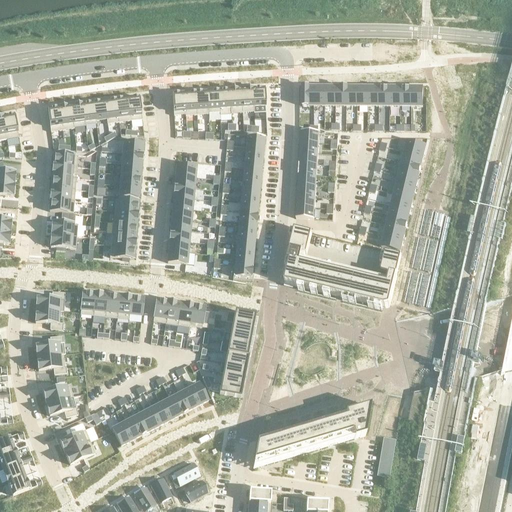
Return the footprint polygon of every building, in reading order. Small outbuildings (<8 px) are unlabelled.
[(303,88),(303,108),(309,108),(314,108),(314,88),(309,88),(303,88)] [(314,88),(314,108),(325,108),(325,88),(314,88)] [(325,88),(325,108),(336,108),(336,88),(325,88)] [(336,88),(336,108),(347,108),(347,89),(336,88)] [(347,89),(347,108),(357,108),(357,89),(347,89)] [(357,89),(357,108),(368,108),(368,89),(357,89)] [(368,89),(368,108),(379,108),(379,89),(368,89)] [(379,89),(379,108),(390,108),(390,89),(379,89)] [(390,89),(390,108),(401,108),(401,89),(390,89)] [(401,89),(401,108),(411,108),(411,89),(401,89)] [(411,89),(411,108),(423,108),(423,89),(411,89)] [(264,90),(252,91),(253,109),(254,114),(254,115),(265,115),(265,108),(264,90)] [(231,92),(230,92),(231,110),(231,115),(242,115),(242,109),(241,91),(236,92),(236,91),(231,92)] [(246,91),(241,91),(242,109),(242,115),(254,114),(253,109),(252,91),(251,91),(246,91)] [(230,92),(218,93),(219,111),(220,115),(220,117),(220,122),(231,122),(230,116),(231,116),(231,115),(231,110),(230,92)] [(207,93),(195,94),(197,112),(197,118),(208,117),(208,116),(208,111),(207,93)] [(218,93),(207,93),(208,111),(208,116),(220,115),(219,111),(218,93)] [(195,94),(184,95),(185,113),(185,117),(186,118),(197,118),(197,112),(195,94)] [(184,95),(172,96),(173,114),(174,118),(185,117),(185,113),(184,95)] [(139,99),(127,100),(129,118),(130,123),(142,122),(141,116),(139,99)] [(127,100),(116,102),(118,119),(119,125),(130,123),(129,118),(127,100)] [(116,102),(104,103),(107,121),(108,126),(119,125),(118,119),(116,102)] [(104,103),(93,105),(96,123),(107,121),(104,103)] [(93,105),(82,106),(84,124),(85,127),(96,126),(96,123),(93,105)] [(75,107),(71,108),(73,126),(74,130),(85,128),(85,127),(84,124),(82,106),(81,106),(75,107)] [(60,109),(59,109),(62,127),(62,133),(74,131),(74,130),(73,126),(71,108),(66,108),(60,109)] [(59,109),(48,111),(50,129),(51,134),(62,133),(62,127),(59,109)] [(2,118),(5,136),(7,142),(19,140),(18,134),(14,116),(2,119),(2,118)] [(319,134),(301,132),(301,144),(319,145),(319,134)] [(246,137),(245,149),(263,150),(264,139),(246,137)] [(407,142),(404,153),(423,158),(426,147),(407,142)] [(124,143),(123,155),(142,156),(143,145),(124,143)] [(301,144),(300,155),(318,156),(319,145),(301,144)] [(245,149),(244,159),(262,161),(263,150),(245,149)] [(404,153),(402,164),(421,168),(423,158),(404,153)] [(54,155),(53,167),(72,169),(73,157),(54,155)] [(123,155),(122,166),(141,167),(142,163),(142,157),(142,156),(123,155)] [(318,156),(300,155),(299,165),(317,166),(318,156)] [(244,159),(243,170),(261,172),(262,161),(244,159)] [(402,164),(399,174),(418,179),(421,168),(402,164)] [(299,165),(298,176),(299,176),(317,177),(317,166),(299,165)] [(122,166),(121,176),(140,178),(141,167),(122,166)] [(177,166),(176,178),(195,179),(196,168),(177,166)] [(53,173),(52,178),(71,180),(72,169),(53,167),(52,173),(53,173)] [(243,170),(242,181),(260,183),(261,172),(243,170)] [(0,172),(0,184),(13,186),(14,185),(15,175),(14,175),(14,174),(0,172)] [(399,174),(397,185),(415,189),(418,179),(399,174)] [(121,176),(120,187),(139,189),(140,178),(121,176)] [(299,176),(298,187),(316,188),(317,177),(299,176)] [(52,178),(51,190),(70,191),(71,180),(52,178)] [(176,178),(175,188),(194,190),(195,179),(176,178)] [(242,181),(241,192),(259,193),(260,183),(242,181)] [(0,184),(0,197),(12,198),(13,197),(14,187),(13,187),(13,186),(0,184)] [(397,185),(394,195),(413,200),(415,189),(397,185)] [(120,187),(119,198),(139,200),(139,189),(120,187)] [(298,187),(297,198),(315,199),(316,188),(298,187)] [(174,194),(174,199),(193,201),(194,190),(175,188),(175,189),(174,189),(174,194)] [(51,195),(50,201),(69,203),(70,191),(51,190),(51,195)] [(241,192),(240,202),(258,204),(259,193),(241,192)] [(394,195),(392,206),(410,210),(413,200),(394,195)] [(297,198),(297,209),(315,210),(315,199),(297,198)] [(174,199),(173,210),(192,212),(193,201),(174,199)] [(50,201),(49,213),(69,215),(69,203),(50,201)] [(119,202),(118,213),(137,215),(138,203),(119,202)] [(240,202),(239,213),(257,215),(258,204),(240,202)] [(392,206),(389,216),(408,221),(410,210),(392,206)] [(297,209),(296,220),(314,221),(315,210),(297,209)] [(173,210),(172,221),(191,222),(192,212),(173,210)] [(118,213),(117,225),(136,226),(137,221),(138,215),(137,215),(118,213)] [(239,213),(238,224),(256,226),(257,215),(239,213)] [(389,216),(387,227),(405,231),(408,221),(389,216)] [(0,220),(0,233),(10,234),(10,233),(11,223),(10,223),(11,221),(0,220)] [(172,221),(171,231),(190,233),(191,222),(172,221)] [(52,225),(51,235),(52,235),(52,236),(72,238),(73,226),(53,224),(52,225)] [(238,224),(237,235),(255,236),(256,226),(238,224)] [(117,225),(116,236),(135,238),(136,226),(117,225)] [(387,227),(384,237),(403,242),(405,231),(387,227)] [(170,236),(169,241),(170,241),(170,242),(189,244),(190,233),(171,231),(170,236)] [(290,263),(285,284),(385,309),(390,308),(397,277),(396,277),(401,256),(388,253),(385,253),(380,275),(382,275),(381,280),(305,262),(306,257),(307,257),(312,235),(295,231),(289,252),(291,253),(289,262),(290,263)] [(0,233),(0,245),(9,246),(9,245),(10,235),(9,235),(10,234),(0,233)] [(237,235),(236,245),(254,247),(255,236),(237,235)] [(51,237),(50,247),(51,247),(51,249),(71,250),(72,238),(52,236),(51,237)] [(116,236),(115,247),(135,249),(135,243),(135,238),(116,236)] [(384,237),(381,248),(400,253),(403,242),(384,237)] [(170,242),(169,253),(188,255),(189,244),(170,242)] [(236,245),(235,256),(253,258),(254,247),(236,245)] [(115,247),(114,259),(122,260),(122,262),(129,263),(129,261),(134,261),(135,249),(115,247)] [(169,253),(167,264),(187,266),(188,255),(169,253)] [(235,256),(234,267),(252,269),(253,258),(235,256)] [(233,277),(233,278),(251,280),(252,269),(234,267),(233,277)] [(36,307),(36,312),(59,313),(63,313),(65,294),(52,293),(52,300),(37,299),(37,300),(36,300),(36,307)] [(82,294),(80,316),(93,318),(95,295),(82,294)] [(95,295),(93,318),(105,319),(106,314),(105,314),(107,296),(102,296),(102,295),(95,295)] [(117,315),(119,297),(107,296),(105,314),(106,314),(117,315)] [(119,297),(117,315),(116,320),(129,321),(129,317),(129,316),(131,299),(131,298),(124,298),(119,297)] [(131,299),(129,316),(129,317),(141,318),(143,300),(131,299)] [(156,301),(153,324),(165,325),(169,303),(156,301)] [(169,303),(165,325),(177,327),(181,305),(176,304),(169,303)] [(186,306),(181,305),(177,327),(189,329),(190,328),(189,328),(193,307),(193,306),(186,305),(186,306)] [(205,309),(193,307),(189,328),(190,328),(202,330),(205,309)] [(36,316),(35,323),(35,324),(50,325),(50,331),(62,332),(63,324),(58,324),(59,313),(36,312),(36,316)] [(228,313),(226,323),(233,325),(253,328),(255,318),(228,313)] [(233,325),(232,335),(252,338),(253,328),(233,325)] [(224,333),(222,343),(230,345),(250,348),(252,338),(232,335),(224,333)] [(36,348),(36,355),(37,355),(37,360),(63,357),(63,356),(64,356),(62,338),(50,339),(51,345),(36,347),(36,348)] [(222,343),(220,353),(223,354),(228,355),(249,359),(249,358),(248,358),(250,348),(230,345),(222,343)] [(223,354),(221,364),(226,365),(247,369),(249,359),(228,355),(223,354)] [(63,357),(37,360),(38,364),(37,364),(38,371),(38,372),(54,370),(54,376),(67,375),(66,368),(64,368),(63,357)] [(221,364),(219,374),(224,375),(245,379),(247,369),(226,365),(221,364)] [(224,375),(222,385),(243,389),(245,379),(224,375)] [(199,385),(189,390),(198,407),(208,402),(199,385)] [(222,385),(220,395),(241,399),(243,389),(222,385)] [(65,388),(43,393),(43,394),(45,401),(46,405),(68,400),(73,398),(70,386),(65,388)] [(189,390),(179,395),(188,412),(198,407),(189,390)] [(415,394),(409,421),(420,424),(427,391),(415,394)] [(179,395),(170,400),(179,417),(188,412),(179,395)] [(68,400),(46,405),(48,410),(47,410),(49,417),(50,417),(64,414),(65,420),(78,417),(76,409),(71,411),(68,400)] [(170,400),(160,405),(169,422),(179,417),(170,400)] [(160,405),(151,410),(160,427),(169,422),(160,405)] [(254,464),(253,471),(354,440),(365,437),(370,407),(354,412),(353,416),(348,417),(347,414),(258,441),(254,464)] [(151,410),(141,415),(150,432),(160,427),(151,410)] [(96,415),(90,417),(96,426),(101,423),(96,415)] [(141,415),(131,420),(140,437),(150,432),(141,415)] [(131,442),(140,437),(131,420),(122,425),(131,442)] [(131,442),(122,425),(112,431),(121,448),(131,442)] [(81,434),(60,443),(60,444),(63,450),(65,455),(86,446),(90,444),(85,432),(81,434)] [(0,457),(14,452),(9,438),(0,441),(0,457)] [(86,446),(65,455),(67,459),(69,465),(70,465),(70,466),(91,457),(95,455),(90,444),(86,446)] [(0,464),(3,471),(19,464),(17,458),(15,452),(14,452),(0,457),(0,464)] [(19,464),(3,471),(5,478),(7,483),(8,484),(24,477),(19,464)] [(199,478),(192,465),(175,475),(181,487),(199,478)] [(30,491),(29,490),(29,489),(27,482),(26,482),(24,477),(8,484),(13,497),(30,491)] [(163,481),(150,487),(160,505),(172,499),(163,481)] [(201,482),(184,492),(186,497),(187,499),(190,504),(196,501),(197,501),(202,499),(201,498),(208,495),(201,482)] [(145,490),(134,497),(143,511),(146,511),(156,507),(145,490)] [(249,492),(249,498),(249,503),(267,504),(267,505),(270,505),(271,493),(249,492)] [(137,511),(130,500),(118,507),(120,511),(137,511)] [(327,511),(328,503),(301,502),(300,511),(327,511)] [(249,503),(248,511),(266,511),(267,505),(267,504),(249,503)]
